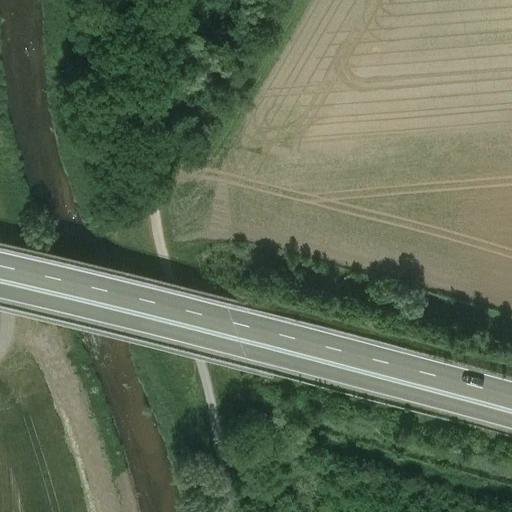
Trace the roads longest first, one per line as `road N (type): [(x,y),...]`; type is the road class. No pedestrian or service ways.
road 1 (trunk): [(511,389),(402,355),(0,261)]
road 2 (trunk): [(0,289),(398,382),(511,417)]
road 3 (track): [(162,0),(155,229),(202,394)]
